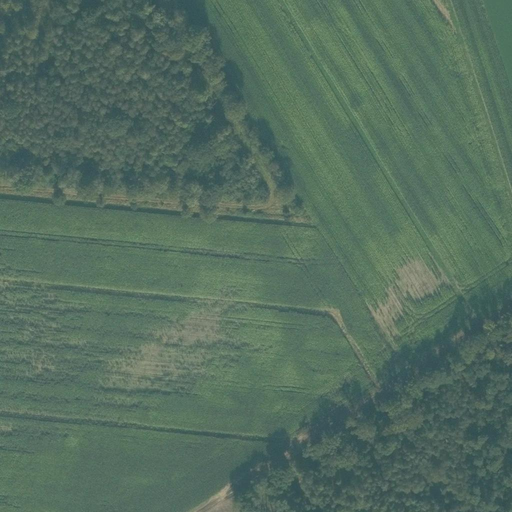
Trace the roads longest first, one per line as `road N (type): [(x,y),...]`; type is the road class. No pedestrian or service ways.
road 1 (track): [(511,305),(200,511)]
road 2 (track): [(0,192),(294,221)]
